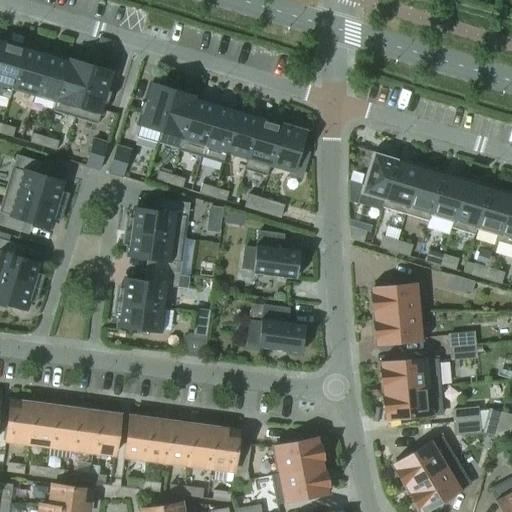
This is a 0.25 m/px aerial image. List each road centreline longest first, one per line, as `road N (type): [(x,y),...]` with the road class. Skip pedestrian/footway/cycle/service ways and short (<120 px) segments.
road 1 (residential): [(92,358),(124,181),(90,171),(36,351)]
road 2 (residential): [(331,102),(0,0)]
road 3 (residential): [(342,389),(331,102)]
road 4 (residential): [(92,358),(342,389)]
road 5 (residential): [(511,156),(331,102)]
road 6 (tertiary): [(331,29),(511,82)]
road 7 (residential): [(371,511),(342,389)]
